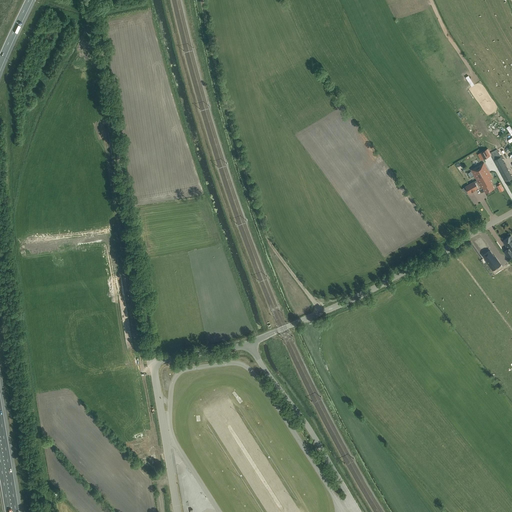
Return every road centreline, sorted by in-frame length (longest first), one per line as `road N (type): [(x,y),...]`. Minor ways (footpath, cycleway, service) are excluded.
road 1 (track): [(321,312),(262,225),(202,0)]
road 2 (track): [(146,325),(95,22)]
road 3 (unclassified): [(249,343),(384,284),(511,213)]
road 4 (unclassified): [(358,511),(249,343)]
road 5 (unclassified): [(176,511),(153,370)]
